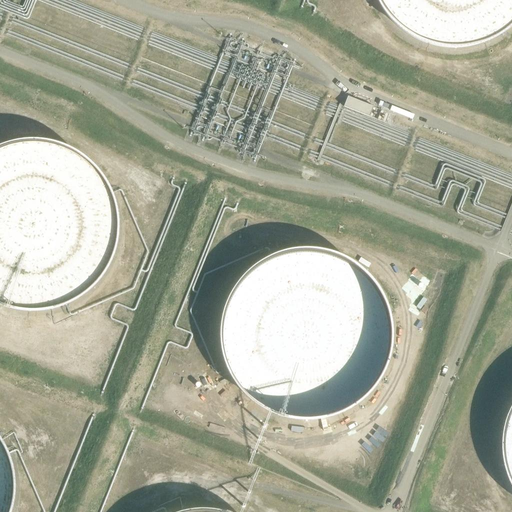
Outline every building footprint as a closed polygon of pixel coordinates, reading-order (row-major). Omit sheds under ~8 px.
[(511,0),(377,0),(390,21),(412,39),(439,49),(468,49),(495,40),(511,26),(511,0)] [(202,111),(221,134),(285,141),(286,130),(281,123),(283,120),(286,122),(286,115),(283,113),(283,118),(277,117),(271,110),(266,110),(265,118),(258,113),(256,116),(245,115),(251,106),(262,107),(254,97),(262,90),(223,64),(216,69),(228,71),(228,75),(222,80),(225,84),(222,88),(217,88),(216,101),(211,97),(202,111)] [(344,106),(343,107),(369,118),(373,108),(347,97),(345,103),(344,106)] [(333,126),(322,141),(310,141),(315,144),(324,144),(319,152),(314,152),(320,157),(326,157),(331,160),(334,160),(338,155),(340,156),(341,155),(341,142),(338,140),(338,146),(334,142),(334,131),(339,131),(333,126)] [(44,142),(14,144),(0,150),(0,304),(26,312),(55,310),(82,298),(104,277),(117,251),(120,221),(113,192),(96,168),(72,150),(44,142)] [(326,255),(299,253),(273,259),(251,273),(233,293),(223,317),(221,343),(227,369),(240,392),(260,410),(285,421),(312,423),(338,417),(361,403),(378,383),(389,358),(391,332),(385,306),(371,283),(351,265),(326,255)] [(511,410),(509,416),(502,443),(504,471),(511,489),(511,410)] [(0,511),(6,511),(9,507),(11,479),(3,452),(0,447),(0,511)]
